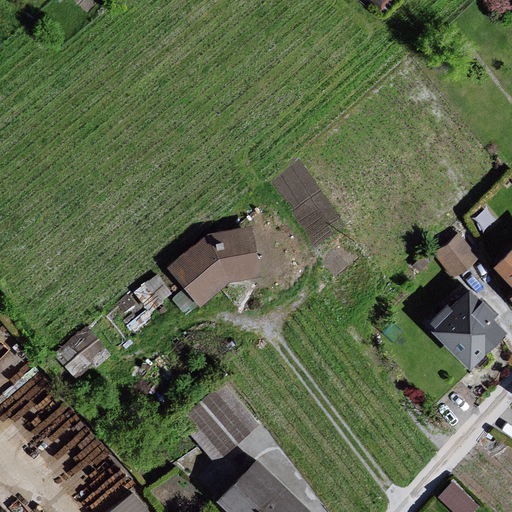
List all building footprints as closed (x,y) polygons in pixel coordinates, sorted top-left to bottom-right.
[(164,270),(194,303),(227,275),(263,268),(255,228),(210,233),(164,270)] [(435,251),(450,277),(479,260),(464,234),(435,251)] [(511,250),(492,270),(511,290),(511,250)] [(430,324),(472,367),(510,331),(467,287),(430,324)] [(213,437),(254,422),(242,389),(230,393),(226,382),(197,393),(213,437)] [(309,511),(258,463),(220,502),(230,511),(309,511)] [(461,511),(465,511),(478,499),(452,474),(438,489),(461,511)] [(157,511),(135,483),(100,510),(101,511),(157,511)]
